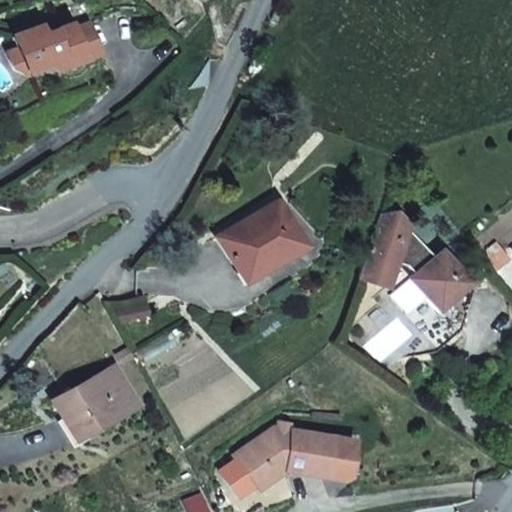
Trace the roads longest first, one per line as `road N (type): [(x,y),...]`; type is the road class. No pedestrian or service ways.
road 1 (unclassified): [(164,192),(0,359)]
road 2 (unclassified): [(260,0),(164,192)]
road 3 (residential): [(164,192),(124,184),(46,222),(0,230)]
